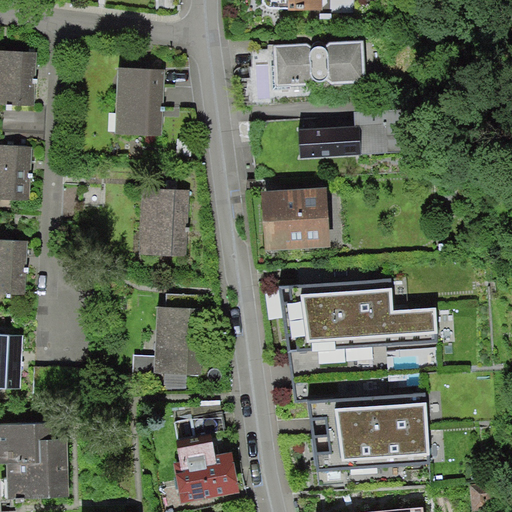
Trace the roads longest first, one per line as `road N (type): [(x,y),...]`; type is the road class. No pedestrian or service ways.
road 1 (residential): [(275,511),(216,154),(207,44)]
road 2 (residential): [(66,22),(56,349)]
road 3 (residential): [(66,22),(207,44)]
